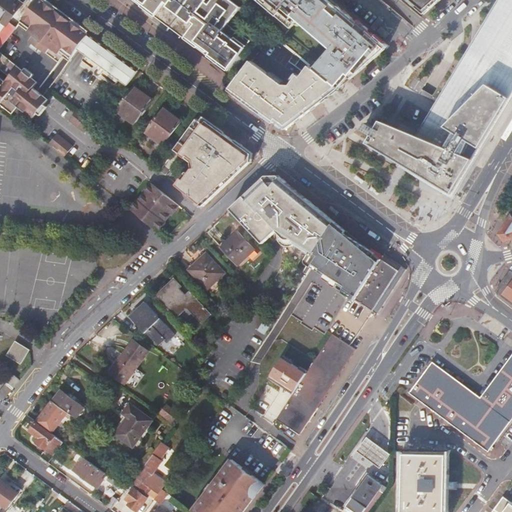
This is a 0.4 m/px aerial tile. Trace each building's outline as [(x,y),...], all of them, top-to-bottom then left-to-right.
[(0,32),(0,47),(1,49),(17,28),(9,21),(23,3),(19,0),(0,0),(0,25),(4,28),(0,32)] [(79,50),(90,35),(41,0),(38,0),(19,25),(35,36),(41,41),(37,47),(59,63),(64,58),(70,62),(79,50)] [(136,0),(229,68),(250,41),(228,24),(241,9),(229,0),(136,0)] [(320,65),(315,61),(311,66),(339,89),(383,53),(360,35),(364,29),(329,0),(257,0),(291,28),(301,17),(336,45),(320,65)] [(421,7),(427,12),(441,0),(408,0),(420,9),(421,7)] [(511,92),(511,0),(504,0),(497,12),(487,29),(440,106),(487,135),(511,92)] [(127,86),(139,71),(90,35),(79,50),(86,55),(82,60),(96,71),(95,73),(96,74),(97,77),(100,77),(103,76),(119,88),(123,83),(127,86)] [(35,36),(31,42),(37,47),(41,41),(35,36)] [(0,104),(12,114),(18,107),(33,119),(48,100),(33,89),(38,83),(0,53),(0,104)] [(228,90),(268,120),(274,123),(274,121),(287,128),(339,89),(311,66),(300,78),(298,76),(287,88),(251,60),(228,90)] [(153,101),(135,87),(117,111),(135,124),(153,101)] [(484,140),(487,135),(440,106),(437,110),(434,115),(482,144),(484,140)] [(164,146),(182,122),(163,108),(145,132),(164,146)] [(92,123),(77,111),(69,120),(84,133),(92,123)] [(223,132),(224,130),(202,114),(182,141),(188,145),(182,154),(197,166),(223,132)] [(453,192),(482,144),(434,115),(420,138),(413,136),(387,126),(375,145),(403,163),(453,192)] [(251,162),(252,154),(223,132),(197,166),(191,175),(186,181),(181,188),(183,190),(205,207),(251,162)] [(74,147),(57,134),(50,143),(66,156),(74,147)] [(182,154),(188,145),(182,141),(176,150),(182,154)] [(191,175),(187,172),(182,178),(186,181),(191,175)] [(277,176),(266,175),(240,199),(252,213),(249,216),(270,238),(277,231),(283,238),(289,242),(291,241),(292,239),(296,241),(294,245),(310,255),(317,259),(319,256),(315,253),(335,222),(277,176)] [(186,181),(182,178),(177,185),(181,188),(186,181)] [(171,214),(172,215),(180,206),(153,184),(144,193),(146,194),(139,202),(139,201),(131,210),(159,232),(166,224),(164,223),(171,214)] [(231,208),(263,244),(270,238),(249,216),(252,213),(240,199),(231,208)] [(511,216),(500,235),(505,242),(511,239),(511,216)] [(317,259),(312,267),(319,272),(338,284),(336,288),(351,297),(355,300),(356,298),(381,260),(369,252),(370,251),(356,242),(357,240),(345,233),(346,232),(335,222),(315,253),(319,256),(317,259)] [(255,251),(237,231),(220,247),(237,266),(255,251)] [(224,273),(207,253),(189,269),(207,289),(224,273)] [(307,266),(303,273),(307,275),(312,267),(317,259),(310,255),(306,262),(307,266)] [(378,312),(405,270),(384,255),(381,260),(356,298),(378,312)] [(508,268),(493,288),(505,296),(511,271),(508,268)] [(183,286),(175,278),(157,296),(177,318),(187,308),(202,324),(212,314),(191,291),(186,296),(180,289),(183,286)] [(160,316),(147,303),(132,317),(147,333),(150,329),(153,332),(153,335),(161,344),(166,339),(169,342),(177,334),(166,323),(165,323),(162,320),(160,321),(158,318),(160,316)] [(297,433),(353,347),(333,334),(277,419),(297,433)] [(20,364),(29,350),(15,340),(6,354),(20,364)] [(127,384),(150,354),(135,343),(112,373),(127,384)] [(511,355),(481,399),(433,363),(430,368),(482,407),(511,366),(511,355)] [(288,390),(301,370),(284,358),(271,379),(288,390)] [(511,366),(482,407),(430,368),(411,393),(489,450),(511,418),(511,366)] [(19,381),(13,377),(0,393),(0,398),(3,402),(19,381)] [(54,399),(61,404),(59,407),(70,414),(71,412),(78,416),(84,409),(77,404),(79,403),(61,390),(54,399)] [(59,407),(52,401),(36,422),(37,423),(52,434),(65,416),(69,419),(71,416),(70,414),(59,407)] [(134,449),(154,422),(131,406),(125,415),(130,419),(117,435),(134,449)] [(54,456),(64,443),(52,434),(37,423),(30,431),(40,439),(37,444),(54,456)] [(392,453),(368,436),(358,450),(382,467),(392,453)] [(163,442),(143,468),(144,469),(153,475),(146,484),(153,489),(160,494),(164,488),(169,482),(155,471),(163,460),(161,459),(170,447),(163,442)] [(446,511),(447,455),(404,455),(403,511),(446,511)] [(232,459),(194,511),(196,511),(244,511),(246,510),(244,506),(257,495),(265,483),(232,459)] [(104,480),(102,479),(106,474),(87,460),(83,464),(80,462),(74,470),(98,489),(104,480)] [(150,494),(150,493),(153,489),(146,484),(153,475),(144,469),(138,478),(144,482),(138,490),(136,489),(128,500),(131,503),(129,506),(137,511),(138,511),(148,498),(147,497),(150,494)] [(353,511),(364,511),(384,485),(370,475),(347,507),(353,511)] [(0,504),(8,510),(22,491),(12,482),(11,484),(6,480),(4,483),(3,481),(0,484),(0,504)] [(170,493),(164,488),(160,494),(156,499),(162,504),(170,493)] [(504,511),(511,503),(504,497),(492,511),(504,511)]
